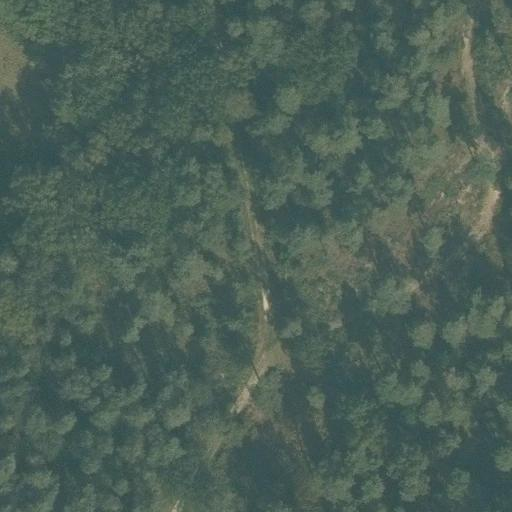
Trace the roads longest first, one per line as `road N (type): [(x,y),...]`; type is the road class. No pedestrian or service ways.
road 1 (track): [(474,0),(464,41),(490,165),(491,213),(474,241),(426,282),(270,352),(502,511)]
road 2 (track): [(201,0),(216,30),(271,332),(270,352),(177,511)]
